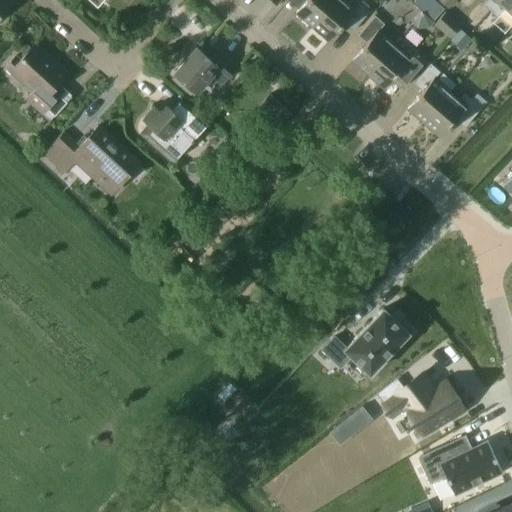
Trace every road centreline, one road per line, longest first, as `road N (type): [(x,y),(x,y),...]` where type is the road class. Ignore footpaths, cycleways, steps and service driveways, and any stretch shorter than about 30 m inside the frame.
road 1 (residential): [(496,249),(211,0)]
road 2 (residential): [(57,16),(117,71),(171,0)]
road 3 (residential): [(511,367),(493,294),(496,249)]
